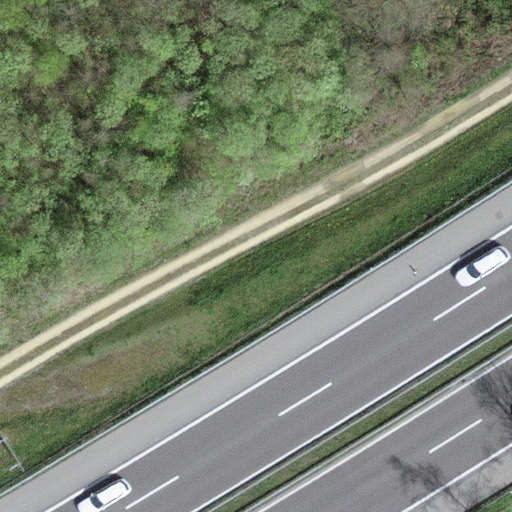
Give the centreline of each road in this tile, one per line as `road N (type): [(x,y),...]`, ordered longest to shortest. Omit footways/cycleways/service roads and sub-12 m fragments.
road 1 (track): [(511,87),(0,374)]
road 2 (motorway): [(511,269),(117,511)]
road 3 (motorway): [(332,511),(511,399)]
